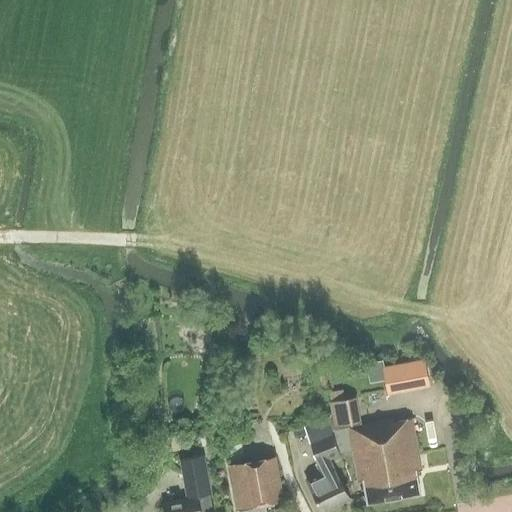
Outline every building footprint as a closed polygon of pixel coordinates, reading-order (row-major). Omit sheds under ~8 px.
[(424,360),(384,367),(389,391),(429,384),(424,360)] [(282,364),(284,372),(300,369),(298,361),(282,364)] [(356,396),(330,400),(332,413),(358,408),(356,396)] [(422,470),(412,418),(394,421),(393,418),(348,427),(359,482),(364,481),(368,504),(421,494),(416,471),(422,470)] [(323,511),(350,499),(330,458),(341,453),(330,431),(310,441),(320,462),(317,463),(321,472),(307,479),(323,511)] [(165,511),(201,511),(198,496),(211,494),(203,455),(180,459),(187,499),(164,504),(165,511)] [(267,511),(266,504),(272,503),(271,499),(283,497),(276,456),(228,465),(237,510),(241,509),(241,511),(267,511)]
